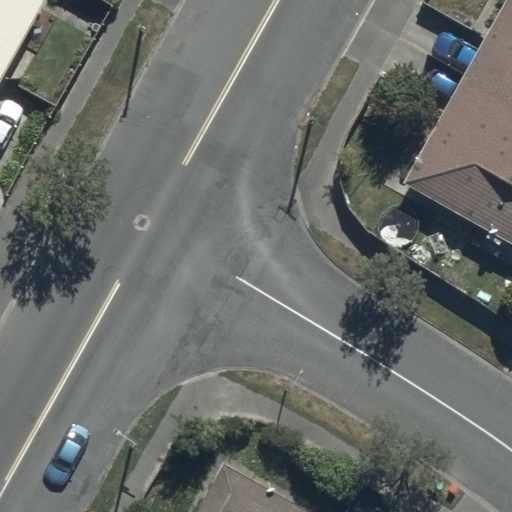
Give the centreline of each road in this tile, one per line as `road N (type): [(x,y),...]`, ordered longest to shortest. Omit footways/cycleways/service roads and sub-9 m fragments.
road 1 (residential): [(150,227),(349,345),(511,456)]
road 2 (tertiary): [(150,227),(0,494)]
road 3 (tertiary): [(279,0),(150,227)]
